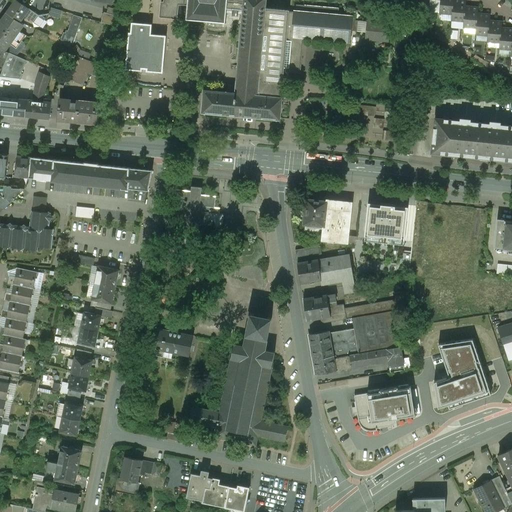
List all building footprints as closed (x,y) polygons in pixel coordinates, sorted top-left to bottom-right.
[(29,9),(17,0),(7,14),(20,22),(24,16),(29,9)] [(35,0),(16,0),(17,0),(29,9),(33,3),(35,0)] [(164,0),(164,2),(161,2),(160,17),(178,19),(179,5),(188,6),(188,0),(164,0)] [(188,0),(188,6),(186,20),(226,24),(227,9),(244,11),(245,0),(188,0)] [(266,0),(245,0),(244,11),(237,90),(228,89),(227,93),(205,91),(203,113),(280,120),(283,98),(282,98),(258,96),(266,9),(266,0)] [(454,0),(440,0),(440,13),(452,14),(453,14),(454,0)] [(467,1),(454,0),(453,14),(452,14),(452,20),(464,22),(465,22),(466,7),(467,1)] [(40,8),(33,3),(29,9),(36,13),(40,8)] [(339,9),(305,6),(305,13),(294,12),(294,13),(292,37),(300,38),(351,43),(352,32),(353,21),(353,18),(338,16),(339,9)] [(52,7),(50,15),(60,18),(63,11),(52,7)] [(479,8),(466,7),(465,22),(464,22),(463,27),(476,29),(477,29),(478,14),(479,8)] [(36,13),(29,9),(24,16),(34,23),(39,15),(36,13)] [(290,11),(266,9),(258,96),(282,98),(284,72),(284,69),(290,12),(290,11)] [(300,38),(292,37),(294,13),(290,12),(284,69),(284,72),(297,73),(300,38)] [(7,14),(0,24),(0,49),(5,51),(10,44),(16,48),(26,35),(19,30),(24,25),(20,22),(7,14)] [(117,16),(108,14),(105,24),(115,26),(117,16)] [(491,15),(478,14),(477,29),(476,29),(475,35),(488,36),(489,36),(490,21),(491,15)] [(67,34),(64,33),(62,38),(73,44),(82,17),(74,15),(67,34)] [(502,23),(490,21),(489,36),(488,36),(487,42),(500,43),(501,43),(502,29),(502,23)] [(390,24),(368,22),(366,40),(389,42),(390,24)] [(152,24),(132,23),(131,33),(129,32),(126,70),(142,71),(142,69),(147,69),(147,72),(163,73),(166,36),(151,34),(152,24)] [(49,35),(36,29),(33,36),(46,42),(49,35)] [(511,29),(502,29),(501,43),(500,43),(499,49),(511,50),(511,29)] [(0,63),(4,66),(9,53),(5,51),(0,49),(0,63)] [(95,64),(75,56),(66,78),(82,85),(87,74),(91,76),(95,64)] [(95,64),(91,76),(101,79),(105,68),(95,64)] [(50,77),(39,73),(34,89),(32,101),(43,102),(44,99),(44,91),(50,77)] [(20,78),(0,76),(0,114),(16,116),(20,78)] [(64,87),(58,85),(54,95),(60,97),(64,87)] [(32,101),(31,100),(31,104),(26,103),(25,117),(49,119),(51,99),(44,99),(43,102),(32,101)] [(80,101),(66,100),(58,106),(57,120),(77,122),(80,101)] [(100,103),(80,101),(77,122),(98,124),(100,103)] [(377,118),(377,106),(364,106),(363,137),(385,138),(385,119),(377,118)] [(450,120),(435,119),(432,154),(439,154),(455,156),(462,157),(466,122),(450,120)] [(481,123),(466,122),(462,157),(470,158),(484,159),(492,160),(495,125),(481,123)] [(511,126),(510,126),(495,125),(492,160),(499,161),(511,161),(511,126)] [(8,155),(2,155),(2,156),(0,155),(0,176),(6,178),(8,155)] [(32,158),(17,156),(15,176),(29,178),(32,158)] [(85,164),(32,158),(29,178),(52,180),(52,182),(129,190),(129,189),(149,191),(153,171),(130,169),(130,168),(99,165),(99,164),(85,162),(85,164)] [(18,187),(12,186),(12,187),(5,186),(3,198),(10,199),(8,201),(10,203),(24,190),(21,190),(18,189),(18,187)] [(202,188),(192,187),(191,192),(180,191),(179,200),(176,200),(175,210),(180,211),(178,222),(188,223),(187,227),(198,228),(198,224),(208,225),(209,214),(212,214),(213,208),(215,208),(216,197),(202,195),(202,188)] [(3,198),(0,195),(0,211),(1,213),(10,203),(8,201),(10,199),(3,198)] [(46,199),(34,198),(32,212),(45,213),(46,199)] [(353,202),(327,200),(326,203),(327,203),(325,227),(324,234),(323,234),(322,242),(348,245),(353,202)] [(326,203),(307,201),(305,225),(315,226),(325,227),(327,203),(326,203)] [(369,203),(366,240),(404,244),(408,206),(369,203)] [(78,206),(76,216),(94,218),(96,208),(78,206)] [(29,231),(0,227),(0,246),(38,251),(39,247),(52,249),(54,230),(49,229),(50,222),(47,221),(48,213),(45,213),(32,212),(31,212),(29,231)] [(511,225),(505,224),(505,220),(498,219),(495,248),(508,249),(508,250),(511,250),(511,225)] [(325,227),(315,226),(314,233),(323,234),(324,234),(325,227)] [(311,249),(296,252),(297,259),(312,256),(311,249)] [(351,255),(340,257),(345,282),(344,282),(345,288),(356,286),(351,255)] [(95,259),(80,256),(78,264),(94,267),(95,259)] [(340,257),(321,261),(324,281),(323,281),(324,286),(344,282),(345,282),(340,257)] [(321,261),(298,265),(301,285),(323,281),(324,281),(321,261)] [(497,273),(511,273),(511,264),(498,263),(497,273)] [(119,271),(99,266),(96,283),(116,287),(119,271)] [(38,272),(18,268),(17,269),(18,269),(16,278),(9,277),(8,284),(14,285),(34,289),(38,272)] [(116,287),(96,283),(92,299),(112,304),(116,287)] [(34,289),(14,285),(12,295),(6,294),(4,300),(11,302),(31,306),(34,289)] [(356,286),(345,288),(346,294),(358,292),(356,286)] [(337,296),(329,298),(330,304),(338,303),(337,296)] [(329,297),(304,301),(307,322),(332,318),(331,309),(330,304),(329,298),(329,297)] [(345,306),(331,309),(332,318),(397,306),(396,301),(346,310),(345,306)] [(31,306),(11,302),(9,312),(2,310),(1,317),(7,318),(27,323),(31,306)] [(113,312),(96,308),(95,314),(102,316),(112,318),(113,312)] [(395,311),(352,319),(354,329),(359,354),(368,353),(387,350),(401,347),(395,311)] [(95,314),(86,312),(82,328),(99,331),(102,316),(95,314)] [(246,335),(268,339),(272,318),(250,314),(246,335)] [(27,323),(7,318),(5,328),(0,327),(0,334),(6,336),(23,339),(24,333),(25,334),(27,323)] [(511,324),(498,329),(509,361),(511,360),(511,324)] [(153,328),(146,326),(143,339),(150,340),(153,328)] [(99,331),(82,328),(79,343),(95,346),(99,331)] [(194,336),(159,329),(154,350),(155,350),(154,356),(164,358),(165,352),(190,357),(194,336)] [(354,329),(330,333),(334,359),(350,356),(359,354),(354,329)] [(329,331),(309,335),(316,375),(336,371),(336,368),(334,359),(330,333),(329,331)] [(268,339),(246,335),(244,346),(234,344),(220,413),(193,407),(190,422),(217,428),(215,437),(256,446),(258,436),(286,442),(289,427),(261,422),(275,353),(266,351),(268,339)] [(23,339),(6,336),(4,345),(0,344),(0,351),(3,352),(22,356),(25,346),(23,345),(24,339),(23,339)] [(473,340),(439,345),(449,377),(434,382),(439,408),(448,405),(450,409),(491,394),(473,340)] [(401,347),(387,350),(389,362),(390,369),(405,366),(401,347)] [(91,353),(77,350),(75,357),(90,360),(91,353)] [(387,350),(368,353),(370,365),(389,362),(387,350)] [(22,356),(3,352),(1,362),(0,361),(0,369),(19,373),(22,356)] [(359,354),(350,356),(351,365),(352,370),(370,366),(370,365),(368,353),(359,354)] [(350,356),(334,359),(336,368),(351,365),(350,356)] [(90,360),(75,357),(72,372),(89,376),(92,361),(90,360)] [(89,376),(72,372),(69,387),(86,391),(89,376)] [(10,383),(0,381),(0,399),(6,400),(10,383)] [(390,422),(390,419),(416,415),(414,407),(412,391),(411,386),(409,387),(409,385),(381,390),(375,391),(375,390),(369,391),(369,393),(354,396),(356,407),(352,408),(353,414),(357,413),(359,422),(360,425),(362,427),(365,430),(368,431),(371,431),(373,431),(377,431),(377,428),(386,426),(387,426),(389,424),(390,423),(390,422)] [(83,405),(66,402),(63,417),(80,420),(83,405)] [(80,420),(63,417),(61,432),(77,435),(80,420)] [(176,423),(170,422),(167,439),(178,441),(179,436),(174,434),(176,423)] [(83,451),(62,447),(58,464),(79,468),(83,451)] [(511,449),(508,451),(498,455),(499,456),(502,454),(505,460),(504,461),(511,478),(511,449)] [(142,460),(126,457),(121,479),(118,478),(116,489),(138,494),(140,482),(138,482),(140,472),(142,460)] [(155,463),(142,460),(140,472),(152,474),(155,463)] [(58,464),(48,462),(46,469),(56,472),(58,464)] [(162,464),(155,463),(152,474),(152,475),(159,476),(162,464)] [(79,468),(58,464),(56,472),(55,480),(75,485),(79,468)] [(210,472),(202,470),(201,475),(192,473),(187,497),(203,501),(202,503),(226,508),(230,486),(220,484),(221,479),(209,476),(210,472)] [(511,506),(511,502),(500,478),(491,482),(504,510),(511,506)] [(499,511),(504,510),(491,482),(476,489),(481,500),(479,501),(481,504),(483,503),(486,511),(499,511)] [(234,509),(232,509),(230,511),(244,511),(250,487),(238,485),(238,488),(234,509)] [(50,489),(38,486),(36,495),(38,495),(35,510),(45,511),(47,505),(49,493),(50,489)] [(234,509),(238,488),(230,486),(226,508),(232,509),(234,509)] [(79,495),(55,490),(54,494),(51,506),(76,511),(79,495)] [(431,511),(432,511),(446,511),(445,498),(417,499),(418,511),(400,511),(399,511),(431,511)]
